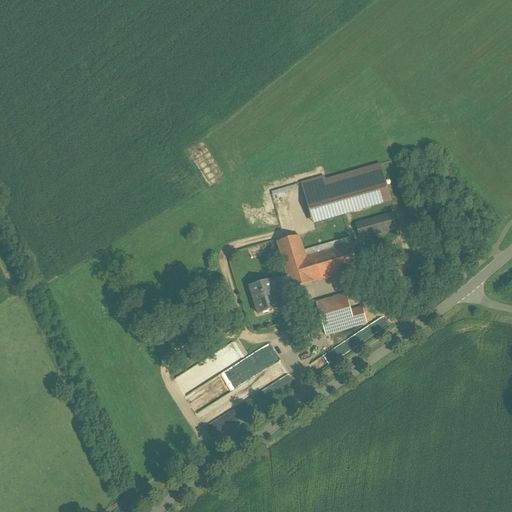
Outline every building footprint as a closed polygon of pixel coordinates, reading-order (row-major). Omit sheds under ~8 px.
[(220,182),(201,151),(190,157),(209,189),(220,182)] [(324,178),(302,185),(314,224),(391,202),(380,166),(325,182),(324,178)] [(395,215),(358,225),(362,241),(399,231),(395,215)] [(273,285),(277,294),(346,274),(360,271),(350,239),(304,253),(300,238),(278,244),(289,279),(273,285)] [(381,246),(365,251),(370,268),(385,263),(381,246)] [(277,294),(273,285),(272,281),(250,289),(258,316),(281,310),(277,294)] [(349,312),(344,296),(318,303),(327,335),(368,324),(363,308),(349,312)] [(180,341),(205,330),(199,318),(174,328),(180,341)]
